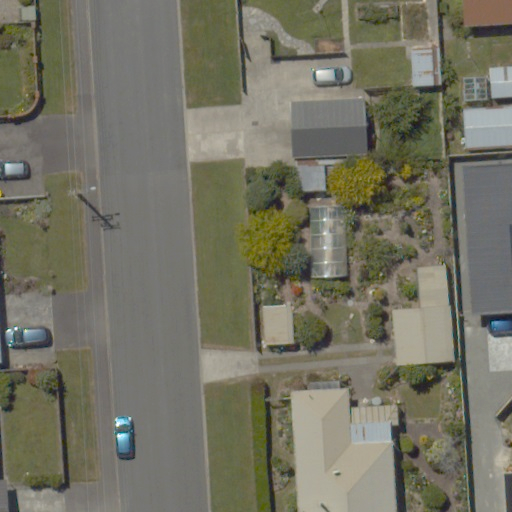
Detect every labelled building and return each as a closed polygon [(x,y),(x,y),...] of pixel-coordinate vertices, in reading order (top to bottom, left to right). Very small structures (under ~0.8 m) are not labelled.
[(511,0),(461,0),(463,28),(511,24),(511,0)] [(440,44),(406,45),(407,89),(441,88),(440,44)] [(511,63),(489,64),(490,97),(511,96),(511,63)] [(285,107),(288,190),(329,188),(328,159),(385,156),(382,103),(285,107)] [(511,105),(457,107),(458,149),(511,148),(511,105)] [(346,204),(311,204),(312,289),(347,289),(346,204)] [(453,262),(411,263),(412,305),(388,305),(390,360),(455,359),(453,262)] [(292,302),(261,303),(263,345),(294,344),(292,302)] [(343,390),(292,393),(298,511),(400,511),(395,407),(344,409),(343,390)]
